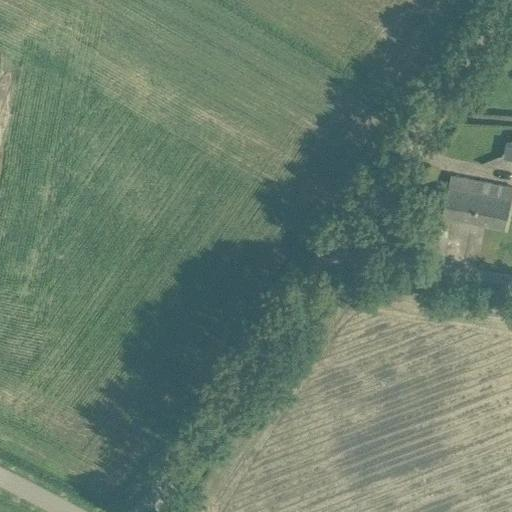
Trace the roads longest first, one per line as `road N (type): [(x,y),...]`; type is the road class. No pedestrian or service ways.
road 1 (unclassified): [(142,511),(330,255)]
road 2 (residential): [(330,255),(508,0)]
road 3 (track): [(330,255),(511,288)]
